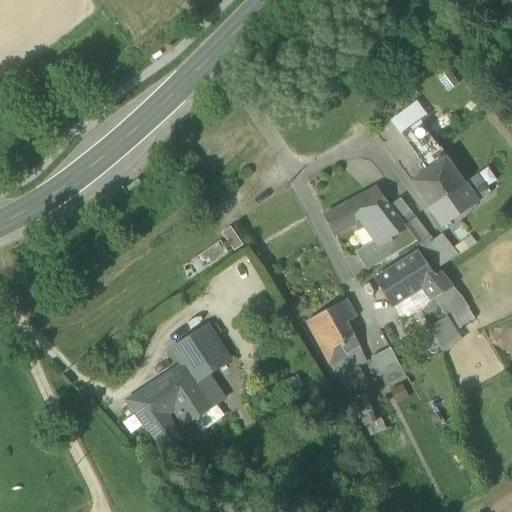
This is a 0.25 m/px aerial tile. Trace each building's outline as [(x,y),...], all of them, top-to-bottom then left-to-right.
[(450,72),(438,80),(447,93),(459,85),(450,72)] [(394,119),(404,134),(420,122),(429,116),(418,102),(394,119)] [(404,134),(429,169),(445,158),(420,122),(404,134)] [(410,182),(429,208),(464,185),(445,158),(429,169),(410,182)] [(478,175),(464,185),(476,203),(491,193),(478,175)] [(476,203),(464,185),(429,208),(442,227),(476,203)] [(414,240),(400,221),(385,202),(375,189),(326,215),(337,235),(356,225),(359,230),(359,231),(366,227),(375,242),(379,249),(383,246),(391,242),(395,249),(414,240)] [(396,194),(385,202),(400,221),(411,213),(400,199),(396,194)] [(416,243),(432,262),(442,254),(433,242),(411,213),(400,221),(414,240),(416,243)] [(242,246),(230,228),(221,234),(234,252),(242,246)] [(442,235),(433,242),(442,254),(432,262),(435,267),(438,270),(458,256),(452,248),(442,235)] [(470,237),(452,248),(458,256),(475,245),(470,237)] [(355,253),(366,272),(416,243),(414,240),(395,249),(391,242),(383,246),(379,249),(375,242),(355,253)] [(220,241),(180,268),(190,283),(229,255),(220,241)] [(375,280),(392,307),(421,288),(430,301),(452,288),(438,270),(435,267),(430,270),(418,253),(375,280)] [(430,301),(421,288),(392,307),(401,322),(415,313),(422,313),(431,329),(438,324),(428,309),(430,301)] [(428,309),(438,324),(447,318),(442,310),(461,297),(452,288),(430,301),(428,309)] [(466,306),(461,297),(442,310),(447,318),(466,306)] [(307,322),(331,364),(359,347),(355,342),(357,341),(347,323),(356,317),(347,300),(307,322)] [(466,306),(447,318),(456,332),(474,320),(466,306)] [(456,332),(447,318),(438,324),(431,329),(442,354),(462,342),(456,332)] [(128,402),(165,453),(179,443),(181,442),(176,435),(164,419),(175,412),(184,425),(223,400),(207,375),(228,361),(206,328),(173,350),(185,369),(180,372),(179,369),(128,402)] [(442,354),(431,329),(418,334),(429,359),(442,354)] [(331,364),(338,378),(348,372),(367,361),(359,347),(331,364)] [(371,359),(386,389),(406,379),(390,349),(371,359)] [(348,373),(358,390),(368,385),(358,367),(348,373)] [(338,378),(348,396),(358,390),(348,373),(348,372),(338,378)] [(297,376),(276,385),(281,397),(302,388),(297,376)] [(409,400),(402,385),(390,391),(397,406),(409,400)] [(326,405),(316,386),(307,391),(316,409),(326,405)] [(353,399),(362,427),(366,426),(375,423),(375,422),(366,395),(353,399)] [(381,419),(375,422),(375,423),(366,426),(370,438),(386,432),(381,419)]
